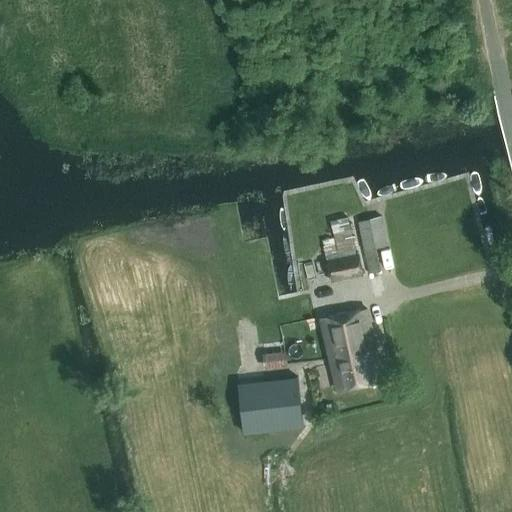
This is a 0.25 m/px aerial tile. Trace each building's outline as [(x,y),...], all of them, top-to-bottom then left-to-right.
[(80,110),(82,146),(95,146),(93,110),(80,110)] [(377,248),(389,246),(382,215),(358,220),(369,273),(381,271),(377,248)] [(334,232),(336,243),(323,246),(332,281),(363,275),(358,254),(352,228),(348,216),(330,220),(334,232)] [(323,318),(331,354),(375,344),(368,308),(323,318)] [(383,380),(375,344),(331,354),(340,390),(383,380)] [(263,352),(264,368),(288,365),(287,349),(263,352)] [(244,432),(303,425),(298,377),(238,383),(244,432)]
